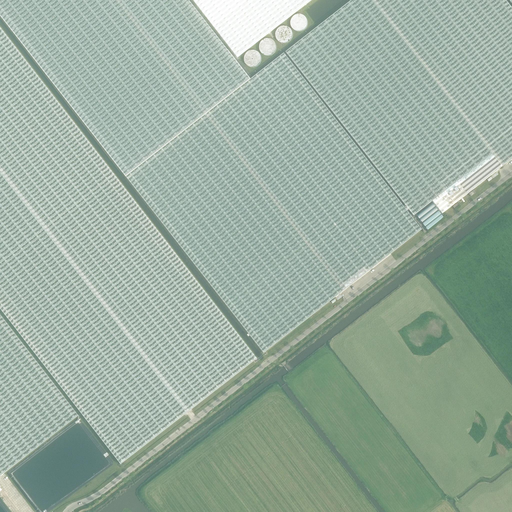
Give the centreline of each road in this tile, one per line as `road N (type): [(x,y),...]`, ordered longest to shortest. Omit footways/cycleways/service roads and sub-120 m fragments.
road 1 (tertiary): [(66,511),(511,171)]
road 2 (unknown): [(511,178),(74,511)]
